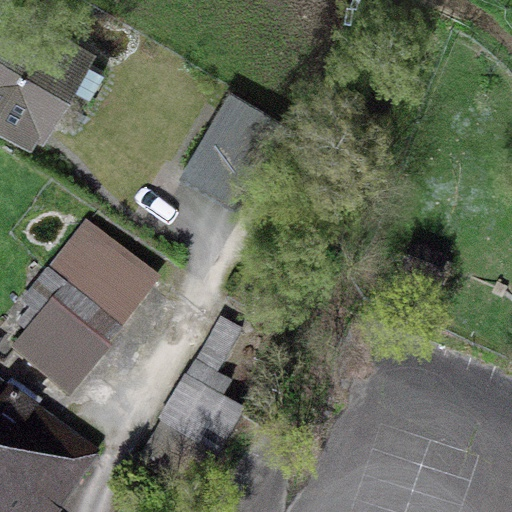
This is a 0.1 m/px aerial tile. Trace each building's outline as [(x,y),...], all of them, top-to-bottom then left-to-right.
[(118,61),(25,6),(0,48),(0,117),(63,154),(118,61)] [(228,107),(190,172),(240,202),(279,136),(228,107)] [(30,337),(45,320),(93,359),(153,287),(83,228),(22,302),(31,310),(17,326),(30,337)] [(66,391),(93,359),(45,320),(30,337),(19,351),(66,391)] [(231,348),(212,338),(143,463),(195,492),(233,425),(213,414),(224,395),(209,387),(231,348)] [(0,455),(30,414),(41,399),(14,379),(0,398),(0,455)] [(30,414),(0,455),(0,511),(44,511),(47,509),(50,511),(56,511),(94,459),(30,414)]
